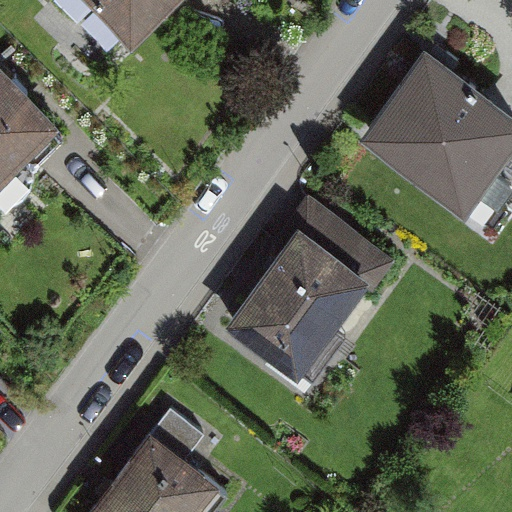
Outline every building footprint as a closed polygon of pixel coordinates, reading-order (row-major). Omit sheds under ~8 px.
[(174,0),(89,0),(135,42),(174,0)] [(511,105),(426,42),(359,132),(466,212),(511,151),(511,105)] [(28,99),(0,70),(0,176),(53,123),(28,99)] [(375,277),(296,224),(227,325),(306,378),(375,277)] [(195,511),(216,481),(142,432),(89,511),(195,511)]
